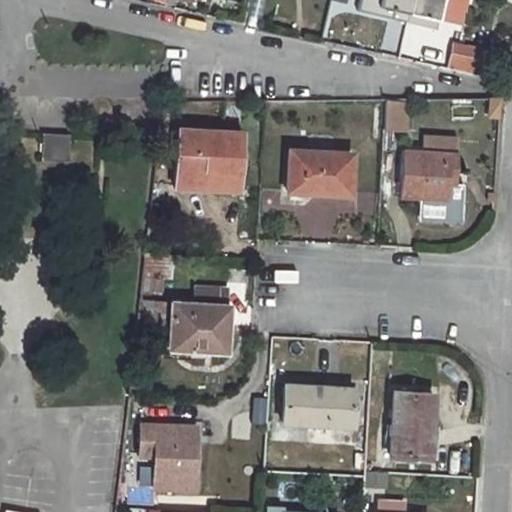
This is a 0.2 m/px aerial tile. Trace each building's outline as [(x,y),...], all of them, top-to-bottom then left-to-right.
[(392,10),(390,18),(406,22),(411,0),(379,0),(378,6),(392,10)] [(411,0),(406,22),(433,28),(435,20),(437,20),(438,19),(442,2),(464,7),(465,0),(411,0)] [(460,24),(464,7),(442,2),(438,19),(460,24)] [(484,50),(453,43),(447,68),(479,75),(484,50)] [(499,54),(484,50),(479,75),(494,78),(499,54)] [(403,100),(384,99),(382,129),(401,131),(403,100)] [(173,184),(237,188),(240,133),(175,130),(173,184)] [(40,133),(39,160),(66,161),(67,134),(40,133)] [(421,149),(401,147),(398,198),(446,202),(446,182),(454,183),(457,136),(422,133),(421,149)] [(350,154),(289,150),(287,192),(310,193),(310,198),(348,200),(350,154)] [(195,284),(193,300),(225,303),(226,287),(195,284)] [(227,305),(153,301),(152,333),(164,334),(162,355),(187,356),(188,350),(224,351),(227,305)] [(351,389),(282,384),(280,421),(350,426),(351,389)] [(431,394),(391,391),(387,455),(428,458),(431,394)] [(266,422),(264,397),(252,398),(253,423),(266,422)] [(193,487),(195,425),(140,424),(138,455),(154,454),(152,487),(193,487)]
